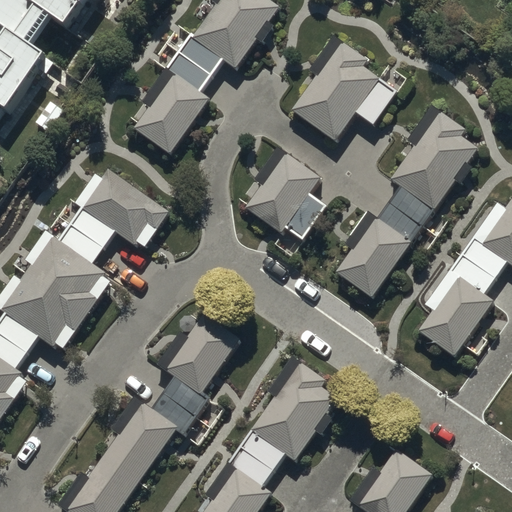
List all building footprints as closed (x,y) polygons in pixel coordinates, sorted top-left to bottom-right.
[(0,0),(0,23),(5,27),(0,33),(0,122),(9,109),(12,112),(50,54),(38,46),(58,15),(73,25),(89,0),(0,0)] [(224,0),(197,38),(239,69),(261,39),(266,42),(278,26),(273,22),(284,7),(274,0),(224,0)] [(373,59),(337,34),(313,69),(321,75),(295,112),(338,142),(358,114),(377,126),(410,79),(390,66),(383,76),(368,66),(373,59)] [(75,37),(57,64),(88,84),(106,57),(75,37)] [(213,99),(179,74),(139,128),(173,153),(213,99)] [(68,111),(54,99),(38,120),(52,131),(68,111)] [(376,297),(414,243),(427,253),(451,218),(438,209),(458,180),(464,184),(475,167),(469,163),(481,147),(466,136),(471,129),(436,105),(411,140),(419,145),(395,179),(403,184),(380,217),(371,211),(348,243),(356,249),(340,271),(376,297)] [(249,209),(284,233),(277,243),(294,256),(331,203),(314,192),(325,176),(281,146),(258,179),(266,185),(249,209)] [(173,213),(112,169),(85,206),(139,245),(141,242),(148,247),(173,213)] [(511,204),(485,243),(511,261),(511,204)] [(107,273),(56,237),(4,308),(56,345),(71,325),(80,331),(103,298),(94,291),(107,273)] [(498,301),(463,276),(424,332),(459,356),(498,301)] [(244,340),(209,314),(169,368),(205,394),(244,340)] [(26,374),(0,355),(0,424),(19,398),(11,392),(23,376),(24,377),(26,374)] [(330,380),(305,363),(280,398),(279,397),(256,429),(300,459),(343,398),(326,386),(330,380)] [(122,511),(183,429),(147,403),(71,507),(76,511),(122,511)] [(409,511),(436,475),(400,449),(362,504),(373,511),(409,511)] [(262,511),(276,493),(241,468),(210,511),(262,511)]
